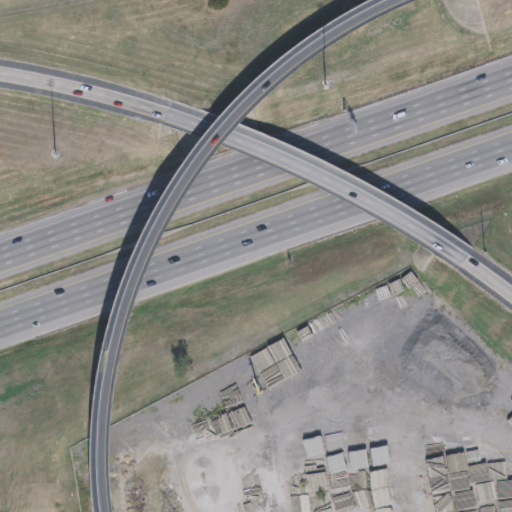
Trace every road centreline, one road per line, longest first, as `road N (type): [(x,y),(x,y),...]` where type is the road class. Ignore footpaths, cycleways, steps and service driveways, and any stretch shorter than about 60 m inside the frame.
road 1 (motorway): [(396,0),(351,21),(259,88),(161,213),(123,299),(103,383),(102,511)]
road 2 (motorway): [(0,325),(511,146)]
road 3 (motorway): [(511,79),(0,257)]
road 4 (motorway): [(466,257),(328,180),(146,102)]
road 5 (motorway): [(146,102),(0,70)]
